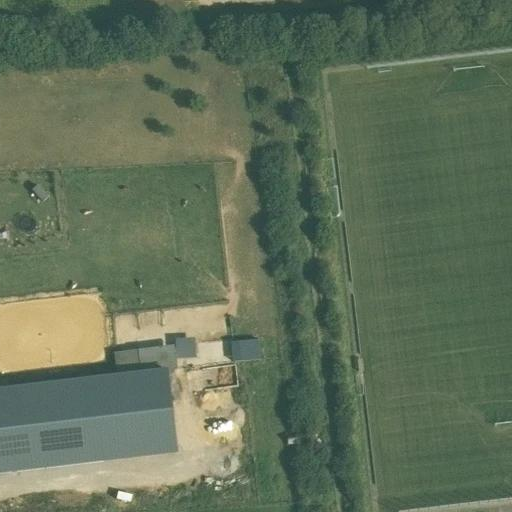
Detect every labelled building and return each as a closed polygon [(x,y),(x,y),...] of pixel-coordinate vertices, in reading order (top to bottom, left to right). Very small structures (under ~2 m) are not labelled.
[(195,340),(175,340),(175,360),(196,359),(195,340)] [(174,348),(139,352),(142,376),(167,373),(176,371),(175,360),(174,348)] [(139,352),(113,355),(116,379),(142,376),(139,352)] [(116,379),(96,381),(106,462),(177,454),(167,373),(142,376),(116,379)] [(96,381),(0,392),(0,474),(106,462),(96,381)]
